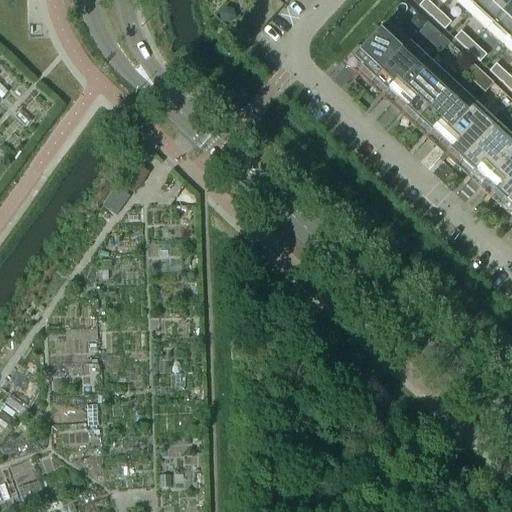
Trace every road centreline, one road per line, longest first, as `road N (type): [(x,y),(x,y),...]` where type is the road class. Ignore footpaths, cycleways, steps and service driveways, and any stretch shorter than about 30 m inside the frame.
road 1 (tertiary): [(511,418),(159,95)]
road 2 (residential): [(511,270),(294,69),(287,50),(334,0)]
road 3 (tertiary): [(91,0),(114,55),(159,95)]
